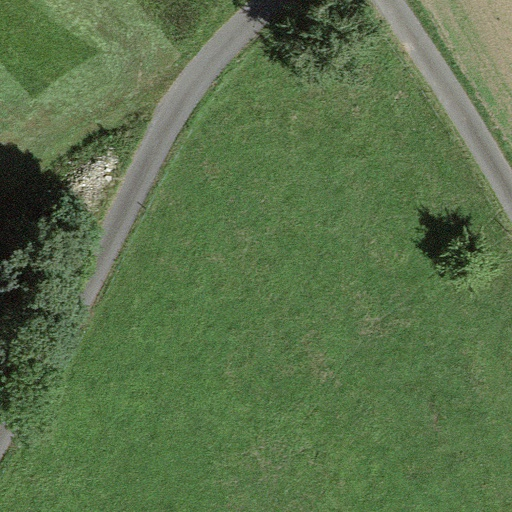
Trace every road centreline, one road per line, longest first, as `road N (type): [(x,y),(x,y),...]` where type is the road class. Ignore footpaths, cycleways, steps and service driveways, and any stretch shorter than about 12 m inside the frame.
road 1 (track): [(266,0),(178,92),(0,420)]
road 2 (track): [(387,0),(511,215)]
road 3 (track): [(178,92),(0,197)]
